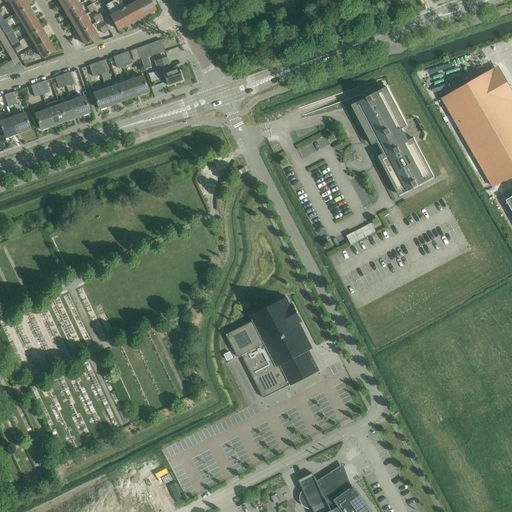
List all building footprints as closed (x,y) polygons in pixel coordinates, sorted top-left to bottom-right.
[(28,7),(24,0),(14,0),(10,3),(16,14),(28,7)] [(79,5),(75,0),(62,0),(59,2),(65,13),(79,5)] [(118,31),(131,24),(117,0),(115,0),(106,5),(111,15),(110,15),(118,31)] [(117,0),(131,24),(142,17),(134,2),(124,8),(119,0),(117,0)] [(142,17),(155,11),(149,0),(138,0),(134,2),(142,17)] [(96,8),(93,3),(86,7),(89,12),(96,8)] [(85,15),(79,5),(65,13),(71,23),(85,15)] [(35,18),(28,7),(16,14),(23,25),(35,18)] [(103,19),(100,13),(92,18),(95,23),(103,19)] [(91,26),(85,15),(71,23),(78,34),(91,26)] [(42,29),(35,18),(23,25),(29,36),(42,29)] [(4,21),(0,23),(0,25),(3,31),(10,27),(6,21),(4,22),(4,21)] [(103,34),(109,30),(106,25),(100,28),(103,34)] [(98,37),(91,26),(78,34),(84,45),(98,37)] [(48,39),(42,29),(29,36),(36,47),(48,39)] [(0,37),(0,40),(5,49),(10,46),(4,35),(0,37)] [(14,35),(8,39),(12,44),(18,41),(14,35)] [(55,50),(48,39),(36,47),(43,58),(55,50)] [(161,40),(155,42),(159,53),(165,51),(161,40)] [(155,42),(149,44),(153,55),(159,53),(155,42)] [(18,43),(12,46),(15,52),(21,48),(18,43)] [(149,44),(143,46),(147,58),(153,55),(149,44)] [(5,49),(12,60),(17,57),(10,46),(5,49)] [(147,58),(143,46),(137,48),(141,60),(147,58)] [(132,63),(128,52),(121,54),(125,65),(132,63)] [(118,68),(125,65),(121,54),(114,57),(118,68)] [(167,85),(182,80),(178,67),(171,69),(167,57),(155,62),(162,80),(165,79),(167,85)] [(147,58),(141,60),(144,68),(150,66),(147,58)] [(15,65),(12,60),(0,67),(0,77),(24,69),(20,62),(15,65)] [(108,72),(104,60),(97,63),(101,74),(108,72)] [(93,77),(101,74),(97,63),(89,65),(93,77)] [(452,93),(442,98),(493,187),(511,175),(511,90),(506,80),(498,66),(493,69),(474,80),(454,92),(452,93)] [(74,83),(70,72),(63,75),(66,86),(74,83)] [(59,88),(66,86),(63,75),(55,78),(59,88)] [(142,76),(129,80),(135,96),(147,92),(142,76)] [(49,91),(46,81),(46,80),(38,83),(42,94),(49,91)] [(129,80),(118,84),(123,100),(135,96),(129,80)] [(35,97),(42,94),(38,83),(31,85),(35,97)] [(118,84),(106,89),(111,105),(123,100),(118,84)] [(387,87),(366,98),(352,105),(372,145),(377,142),(383,154),(378,156),(399,196),(434,177),(414,138),(408,141),(402,129),(407,126),(387,87)] [(99,109),(111,105),(106,89),(93,93),(99,109)] [(15,103),(11,92),(4,95),(8,106),(15,103)] [(83,96),(71,101),(77,117),(89,112),(83,96)] [(46,104),(47,109),(53,125),(65,121),(59,105),(58,100),(46,104)] [(71,101),(59,105),(65,121),(77,117),(71,101)] [(40,130),(53,125),(47,109),(35,113),(40,130)] [(24,113),(12,117),(18,134),(30,129),(24,113)] [(12,117),(0,121),(0,122),(1,126),(5,138),(18,134),(12,117)] [(350,241),(351,244),(376,232),(371,223),(347,235),(350,241)] [(254,321),(227,335),(232,345),(238,358),(242,356),(264,398),(291,384),(291,385),(300,381),(299,378),(310,373),(311,375),(320,371),(309,350),(313,348),(300,323),(302,321),(293,304),(291,305),(287,297),(251,316),(254,321)] [(312,509),(313,511),(373,511),(353,485),(351,487),(344,472),(344,471),(345,471),(345,470),(345,469),(344,468),(343,467),(342,467),(341,467),(340,468),(339,469),(339,470),(339,471),(317,482),(314,474),(299,482),(303,489),(302,490),(302,491),(301,492),(300,493),(300,494),(300,495),(300,496),(300,498),(300,499),(300,500),(300,501),(301,502),(301,503),(302,504),(302,505),(303,506),(304,506),(306,507),(307,508),(309,509),(310,509),(312,509)] [(81,511),(75,501),(66,506),(69,511),(81,511)]
